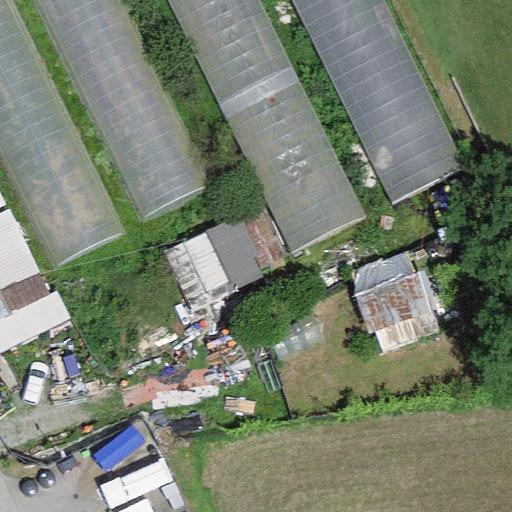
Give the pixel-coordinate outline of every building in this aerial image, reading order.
[(0,0),(0,157),(47,271),(136,234),(135,233),(210,202),(126,0),(0,0)] [(298,0),(386,208),(463,175),(389,0),(167,0),(277,261),(360,227),(264,0),(298,0)] [(0,305),(5,318),(54,298),(0,171),(0,305)] [(189,244),(215,301),(273,274),(246,217),(189,244)] [(367,291),(418,273),(411,254),(360,271),(367,291)] [(378,349),(445,337),(434,279),(368,291),(378,349)]
